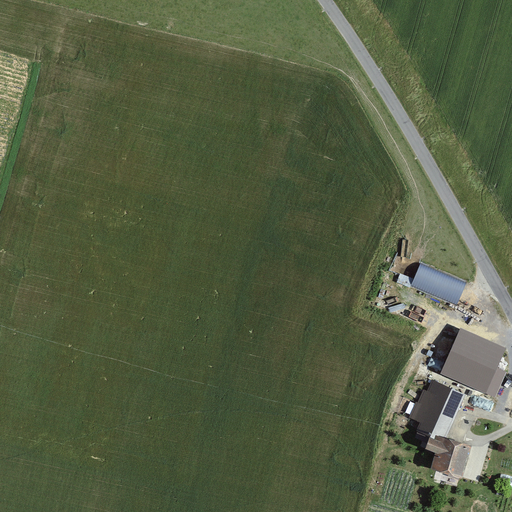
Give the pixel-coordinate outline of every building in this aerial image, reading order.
[(459,305),(468,282),(422,263),(413,286),(459,305)] [(511,376),(419,343),(403,387),(415,390),(456,405),(463,408),(467,398),(487,405),(490,398),(511,405),(511,376)] [(446,432),(456,405),(415,390),(405,418),(431,427),(446,432)] [(475,443),(446,432),(431,427),(425,446),(435,450),(429,465),(462,477),(475,443)] [(511,457),(504,456),(502,468),(511,469),(511,457)]
